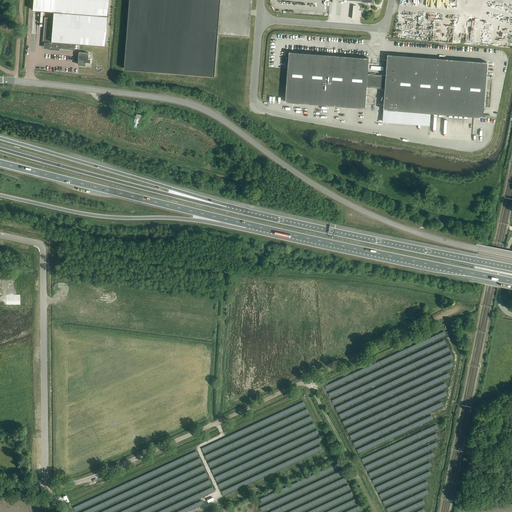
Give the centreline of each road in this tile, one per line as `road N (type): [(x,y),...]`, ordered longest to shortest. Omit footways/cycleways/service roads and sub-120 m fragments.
road 1 (tertiary): [(2,80),(187,103),(339,200),(418,234),(511,256)]
road 2 (trunk): [(0,163),(511,281)]
road 3 (track): [(207,426),(472,306)]
road 4 (trunk): [(511,268),(227,208)]
road 5 (unclassified): [(0,235),(43,251),(44,487)]
road 6 (trunk): [(227,208),(0,138)]
road 7 (motorway): [(227,208),(0,149)]
road 8 (unclassified): [(44,487),(93,477),(207,426)]
road 9 (track): [(0,223),(171,259)]
road 10 (residential): [(259,19),(385,29),(391,0)]
road 11 (track): [(308,380),(374,511)]
